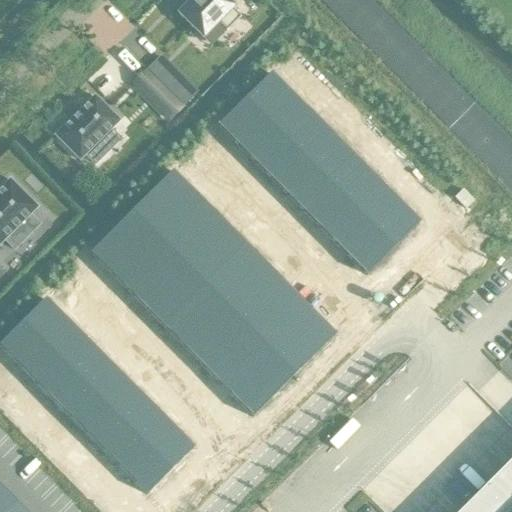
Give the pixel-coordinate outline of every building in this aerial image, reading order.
[(192,0),(178,15),(203,40),(218,24),(226,32),(240,18),(232,10),(234,9),(233,8),(241,0),(192,0)] [(161,58),(148,71),(160,83),(173,70),(161,58)] [(148,71),(131,88),(167,124),(175,116),(184,107),(173,96),(160,83),(148,71)] [(268,74),(216,126),(363,273),(415,221),(268,74)] [(186,83),(173,96),(184,107),(193,98),(197,94),(186,83)] [(94,98),(55,137),(79,162),(85,156),(95,166),(107,153),(98,143),(119,123),(94,98)] [(170,172),(88,253),(249,414),(330,333),(170,172)] [(0,245),(4,241),(30,216),(37,209),(9,181),(0,190),(0,245)] [(463,192),(455,199),(465,210),(473,202),(463,192)] [(42,299),(0,341),(0,348),(143,492),(189,446),(42,299)] [(511,511),(511,460),(459,511),(511,511)] [(24,511),(0,487),(0,511),(24,511)]
